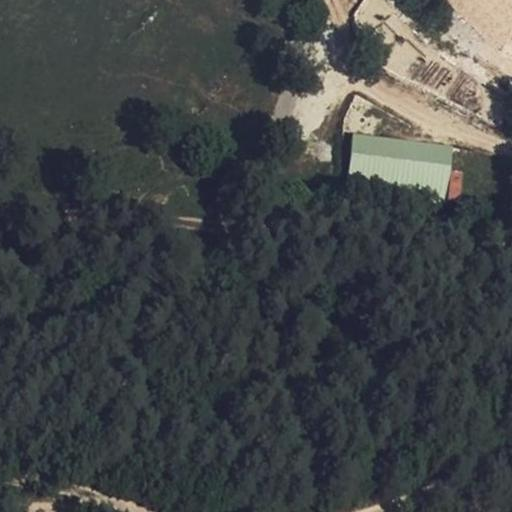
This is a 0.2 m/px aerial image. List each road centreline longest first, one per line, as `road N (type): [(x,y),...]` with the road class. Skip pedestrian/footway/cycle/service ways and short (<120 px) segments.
road 1 (track): [(511,244),(0,213)]
road 2 (track): [(511,154),(413,129),(330,0)]
road 3 (track): [(511,454),(377,511)]
road 4 (track): [(0,478),(79,488),(118,506)]
